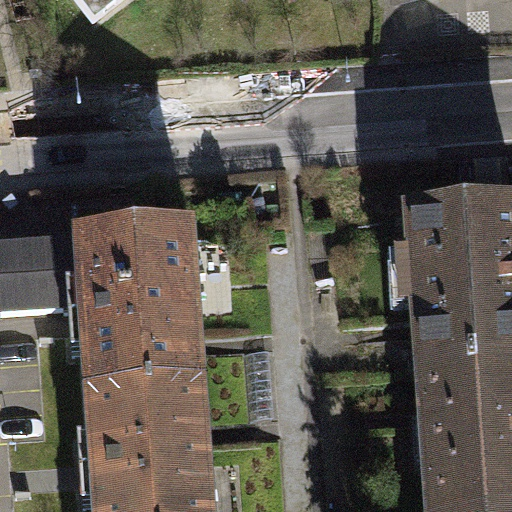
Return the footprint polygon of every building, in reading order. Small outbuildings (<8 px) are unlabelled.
[(126,0),(73,0),(93,26),(126,0)] [(511,215),(409,222),(421,378),(511,371),(511,215)] [(89,401),(203,393),(192,238),(0,251),(0,318),(65,314),(65,317),(92,315),(93,334),(71,336),(73,361),(86,360),(89,401)] [(511,511),(511,371),(421,378),(430,511),(511,511)] [(90,511),(97,511),(96,511),(211,511),(203,393),(89,401),(92,444),(79,445),(83,511),(90,511)]
